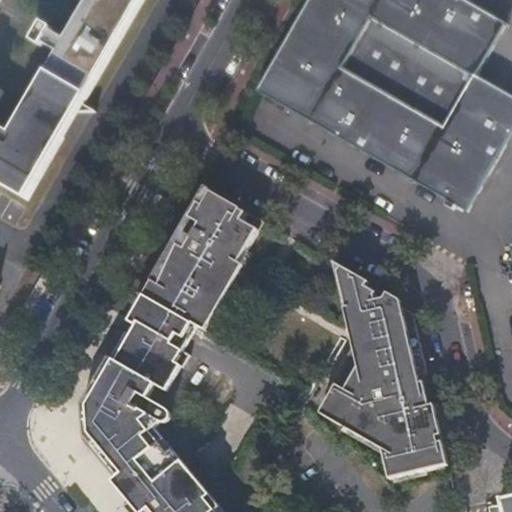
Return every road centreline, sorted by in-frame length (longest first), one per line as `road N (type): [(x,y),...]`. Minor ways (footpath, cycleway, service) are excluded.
road 1 (residential): [(511,455),(475,412),(436,292),(171,132)]
road 2 (residential): [(0,433),(171,132)]
road 3 (unknown): [(257,115),(470,234)]
road 4 (residential): [(171,132),(247,0)]
road 5 (unknown): [(470,234),(491,257),(511,344)]
